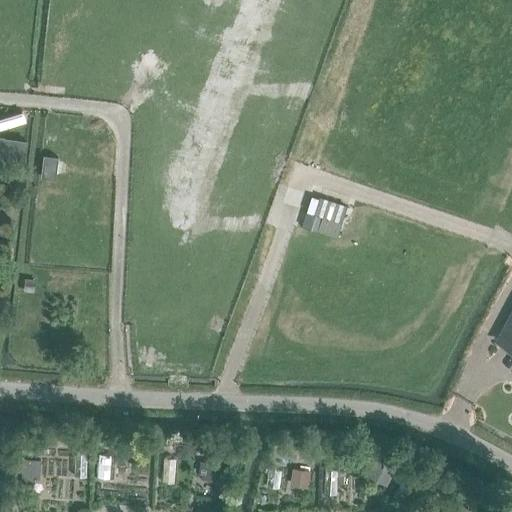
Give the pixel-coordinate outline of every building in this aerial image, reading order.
[(0,135),(0,160),(24,163),(27,139),(0,135)] [(320,196),(319,198),(314,213),(310,212),(305,227),(317,231),(317,230),(337,236),(347,205),(320,196)] [(511,321),(502,341),(511,346),(511,321)] [(111,475),(111,453),(99,453),(100,475),(111,475)] [(24,475),(39,476),(41,457),(25,456),(24,475)] [(7,457),(6,470),(14,471),(15,465),(24,466),(24,459),(7,457)] [(374,457),(366,472),(387,482),(394,467),(374,457)] [(202,473),(201,475),(220,478),(222,463),(204,460),(202,473)] [(293,467),(290,484),(307,487),(310,470),(293,467)] [(455,501),(448,511),(471,511),(472,511),(455,501)]
